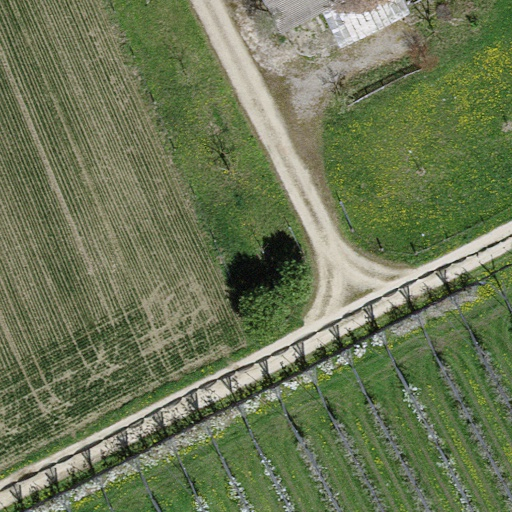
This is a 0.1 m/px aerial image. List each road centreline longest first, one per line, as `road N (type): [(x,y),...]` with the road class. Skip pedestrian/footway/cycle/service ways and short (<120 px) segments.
road 1 (track): [(511,230),(0,496)]
road 2 (track): [(196,0),(351,312)]
